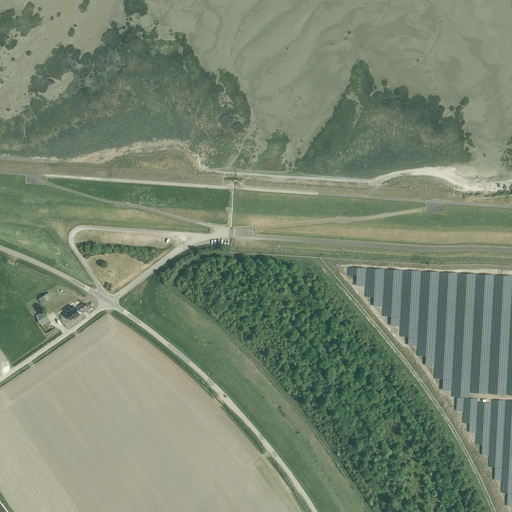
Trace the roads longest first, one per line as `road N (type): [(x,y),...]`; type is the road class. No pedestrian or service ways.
road 1 (unclassified): [(314,511),(195,367),(108,302)]
road 2 (unclassified): [(511,250),(223,234)]
road 3 (unclassified): [(108,302),(187,244),(223,234)]
road 4 (unclassified): [(0,379),(108,302)]
road 5 (unclassified): [(108,302),(0,248)]
